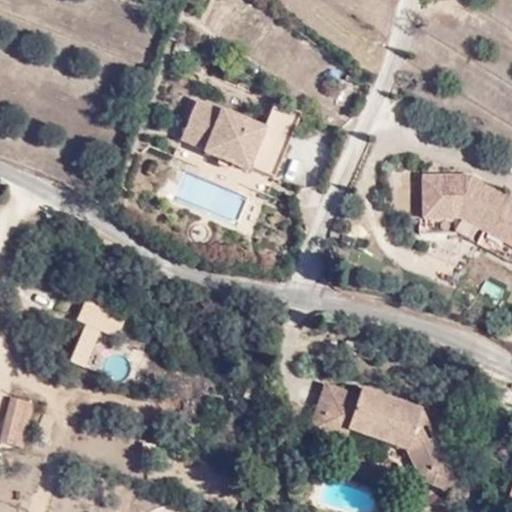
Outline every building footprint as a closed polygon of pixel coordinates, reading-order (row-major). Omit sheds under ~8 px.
[(266,95),(253,127),(244,147),(282,158),(302,108),(266,95)] [(244,147),(253,127),(190,101),(175,131),(201,147),(197,154),(272,179),(282,158),(244,147)] [(426,177),(426,215),(425,221),(464,221),(511,246),(511,196),(475,177),(426,177)] [(84,300),(74,323),(82,326),(67,364),(84,370),(99,334),(115,340),(125,317),(84,300)] [(427,496),(456,483),(437,445),(431,449),(415,421),(422,412),(363,391),(361,397),(327,385),(316,416),(348,427),(347,432),(407,453),(427,496)] [(24,444),(37,404),(13,398),(10,407),(17,410),(5,445),(24,444)] [(431,449),(437,445),(422,412),(415,421),(431,449)] [(348,427),(316,416),(309,435),(341,446),(347,432),(348,427)]
